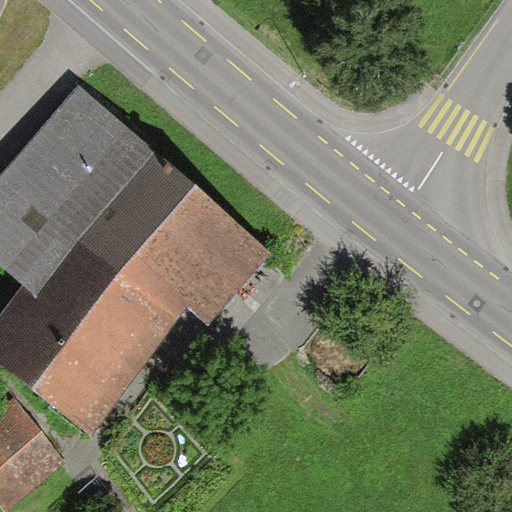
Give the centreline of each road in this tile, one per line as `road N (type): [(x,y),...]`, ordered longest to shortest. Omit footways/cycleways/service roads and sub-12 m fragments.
road 1 (primary): [(126,0),(391,224)]
road 2 (residential): [(391,224),(511,34)]
road 3 (primary): [(391,224),(511,314)]
